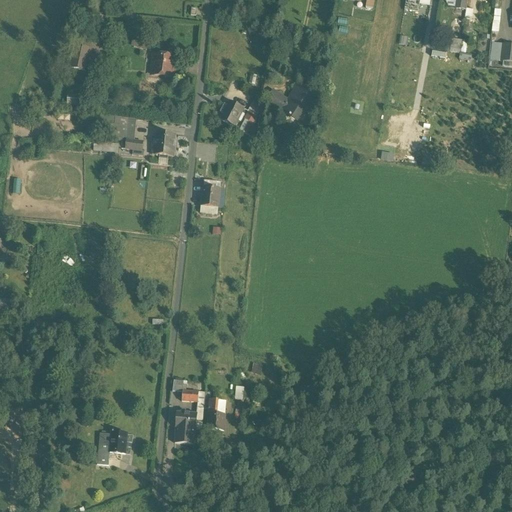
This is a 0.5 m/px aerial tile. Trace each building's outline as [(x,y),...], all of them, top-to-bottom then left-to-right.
[(374,0),(367,0),(366,9),(372,10),(374,0)] [(417,13),(420,0),(406,0),(404,11),(417,13)] [(455,0),(454,9),(466,10),(467,0),(455,0)] [(148,42),(135,38),(133,46),(146,50),(148,42)] [(472,55),(466,54),(468,42),(452,39),(450,50),(433,48),(432,56),(471,62),(472,55)] [(511,46),(505,46),(503,61),(511,62),(511,46)] [(90,51),(74,48),(70,68),(86,72),(90,51)] [(175,58),(153,56),(152,67),(155,67),(154,76),(173,78),(175,58)] [(289,101),(282,111),(296,120),(305,106),(310,110),(311,111),(319,100),(298,87),(289,101)] [(289,101),(274,91),(267,101),(282,111),(289,101)] [(244,109),(229,101),(226,108),(224,106),(221,111),(223,112),(220,119),(234,127),(244,109)] [(252,137),(257,128),(253,125),(258,115),(249,110),(238,129),(252,137)] [(115,117),(101,116),(83,115),(82,123),(108,126),(107,137),(122,138),(122,140),(126,141),(125,149),(142,151),(143,142),(134,140),(135,119),(115,117)] [(174,135),(157,133),(155,146),(153,145),(152,154),(172,156),(173,147),(174,135)] [(382,159),(393,161),(394,153),(383,152),(382,159)] [(216,181),(204,180),(203,187),(216,188),(216,181)] [(203,187),(202,187),(203,187),(203,195),(201,195),(202,195),(201,205),(200,205),(200,206),(211,207),(211,205),(217,206),(217,208),(218,208),(218,207),(219,189),(220,189),(216,188),(203,187)] [(9,302),(0,299),(0,313),(13,316),(15,303),(9,302)] [(254,364),(252,373),(261,375),(263,366),(254,364)] [(174,380),(173,390),(187,391),(188,381),(174,380)] [(199,394),(183,392),(182,402),(198,404),(199,394)] [(205,394),(199,394),(198,404),(196,415),(197,415),(196,430),(202,431),(205,394)] [(218,402),(210,401),(208,431),(224,433),(225,417),(217,416),(218,402)] [(226,403),(218,402),(217,416),(225,417),(226,403)] [(196,415),(177,414),(176,429),(196,430),(197,415),(196,415)] [(194,446),(196,430),(176,429),(174,444),(194,446)] [(127,435),(111,433),(111,437),(100,435),(99,444),(110,445),(109,453),(125,455),(127,435)] [(110,445),(99,444),(98,458),(109,460),(109,453),(110,445)] [(109,460),(98,458),(97,465),(108,467),(109,460)]
